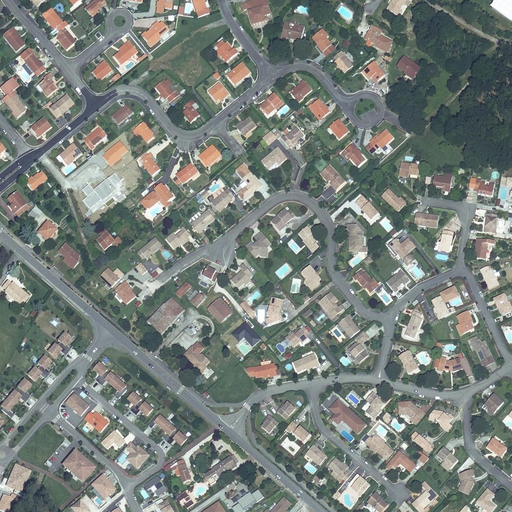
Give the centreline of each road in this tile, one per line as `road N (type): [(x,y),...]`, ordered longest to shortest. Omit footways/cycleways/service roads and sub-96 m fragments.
road 1 (residential): [(390,319),(361,309),(336,277),(328,224),(296,195),(273,200),(229,237),(223,253),(206,251),(162,280)]
road 2 (residential): [(94,107),(111,92),(134,91),(175,134),(196,140),(271,76)]
road 3 (residential): [(126,485),(155,469),(160,454),(78,378)]
road 4 (secondary): [(116,332),(0,232)]
road 5 (residential): [(311,384),(323,429),(400,494)]
road 6 (secondary): [(221,425),(116,332)]
